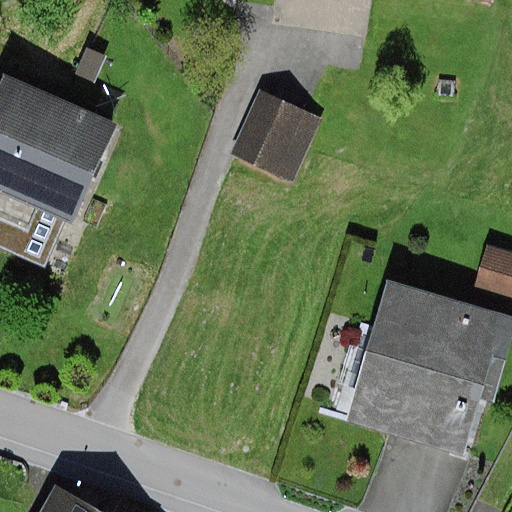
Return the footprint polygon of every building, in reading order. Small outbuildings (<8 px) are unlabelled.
[(107,57),(87,49),(76,76),(96,84),(107,57)] [(121,125),(6,75),(0,89),(0,192),(1,193),(0,194),(0,217),(30,231),(39,210),(77,226),(121,125)] [(322,119),(262,91),(233,155),(293,183),(322,119)] [(511,254),(489,247),(475,291),(511,301),(511,254)] [(496,404),(511,351),(511,316),(390,280),(347,422),(465,457),(483,400),(496,404)] [(103,511),(57,485),(41,511),(103,511)]
